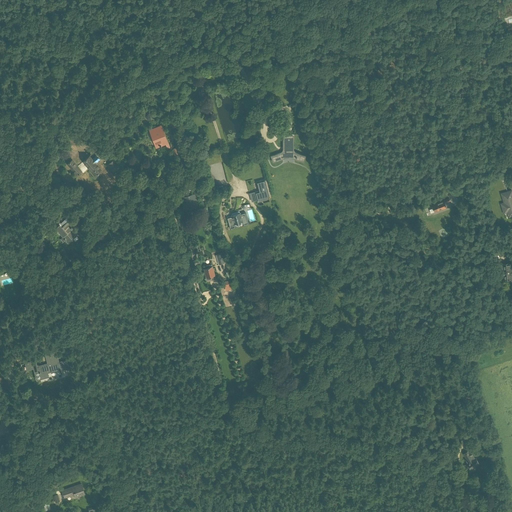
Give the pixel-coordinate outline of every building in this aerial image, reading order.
[(162,128),(151,133),(156,147),(168,142),(162,128)] [(268,139),(266,133),(259,134),(261,141),(268,139)] [(283,151),(275,154),(278,161),(282,159),(282,158),(284,157),(286,157),(287,156),(288,156),(289,156),(290,157),(291,157),(293,158),(295,158),(295,159),(299,161),(301,154),(294,151),(294,148),(294,136),(283,136),(283,151)] [(90,156),(83,161),(95,176),(102,170),(96,163),(100,160),(96,155),(92,159),(90,156)] [(115,159),(107,165),(113,173),(121,166),(115,159)] [(82,171),(72,160),(67,164),(77,175),(82,171)] [(259,191),(256,192),(258,200),(270,197),(265,179),(257,182),(259,191)] [(384,188),(374,190),(375,196),(386,194),(384,188)] [(503,202),(500,203),(504,214),(507,213),(508,218),(511,216),(511,189),(500,193),(503,202)] [(73,194),(68,198),(76,208),(77,208),(81,213),(86,209),(81,204),(73,194)] [(194,195),(185,197),(188,208),(197,206),(194,195)] [(433,208),(429,210),(431,213),(434,212),(447,207),(445,203),(450,201),(449,198),(444,200),(444,201),(432,205),(433,208)] [(252,223),(258,221),(254,210),(249,212),(252,223)] [(231,216),(227,217),(230,229),(235,227),(234,224),(242,222),(243,225),(249,223),(245,212),(240,213),(231,215),(231,216)] [(60,224),(53,230),(56,233),(57,231),(62,237),(59,240),(62,243),(64,241),(67,244),(73,239),(72,238),(78,233),(71,225),(72,224),(69,221),(62,227),(60,224)] [(501,249),(489,253),(491,259),(503,255),(501,249)] [(223,253),(216,255),(217,259),(219,258),(220,262),(225,260),(224,256),(223,253)] [(211,264),(204,267),(204,268),(206,277),(215,275),(212,266),(211,264)] [(503,271),(501,271),(501,275),(503,275),(503,279),(511,278),(511,270),(511,265),(502,265),(503,271)] [(35,361),(25,363),(27,370),(34,368),(37,379),(48,376),(47,373),(60,369),(60,371),(68,368),(66,361),(58,363),(56,353),(46,355),(48,364),(37,367),(35,361)] [(468,451),(463,454),(467,460),(466,461),(467,463),(470,469),(479,463),(475,458),(473,455),(474,455),(472,450),(469,452),(468,451)] [(82,484),(62,491),(64,498),(74,494),(75,498),(85,494),(82,484)]
